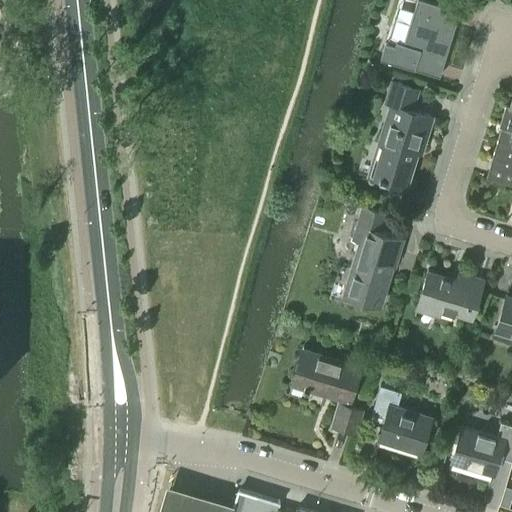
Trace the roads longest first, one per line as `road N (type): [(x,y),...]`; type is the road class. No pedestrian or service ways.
road 1 (secondary): [(76,0),(106,288)]
road 2 (residential): [(412,511),(209,450),(133,439)]
road 3 (residential): [(511,246),(459,229),(448,216),(508,11)]
road 4 (secondary): [(133,439),(131,393),(106,288)]
road 5 (secondary): [(106,288),(108,439)]
